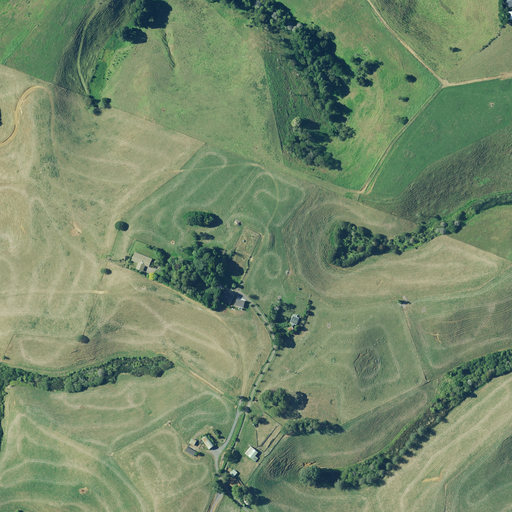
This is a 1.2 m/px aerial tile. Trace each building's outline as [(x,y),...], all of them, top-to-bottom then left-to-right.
[(153,259),(136,252),(133,261),(139,263),(137,268),(144,271),(146,266),(150,267),(153,259)] [(234,297),(225,292),(221,298),(230,304),(234,297)] [(291,323),(292,323),(292,325),(294,325),(295,324),(298,325),(300,317),(293,315),(291,323)] [(215,446),(207,435),(202,438),(210,449),(215,446)] [(259,452),(252,446),(246,453),(256,462),(259,458),(256,455),(259,452)] [(197,452),(188,447),(186,451),(195,456),(197,452)]
